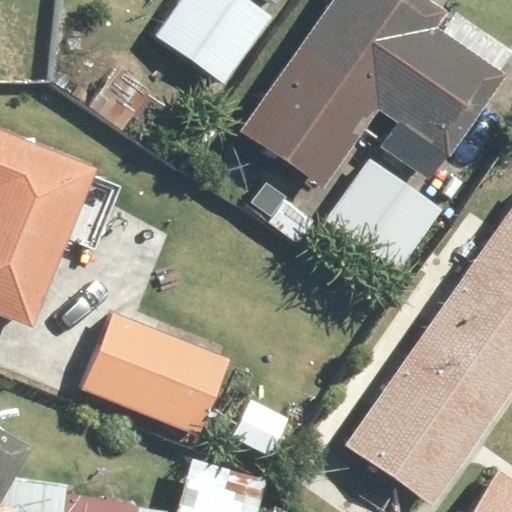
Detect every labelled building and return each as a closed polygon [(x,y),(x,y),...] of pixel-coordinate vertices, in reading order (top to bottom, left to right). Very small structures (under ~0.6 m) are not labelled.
[(223,0),(172,0),(141,45),(213,95),(261,26),(223,0)] [(399,0),(319,0),(224,137),(305,192),(357,117),(431,165),(486,82),(414,35),(426,18),(399,0)] [(136,106),(102,80),(73,117),(110,145),(126,125),(160,150),(186,116),(150,88),(136,106)] [(0,322),(16,329),(79,174),(0,142),(0,322)] [(359,169),(320,228),(388,272),(427,213),(359,169)] [(511,192),(338,440),(423,500),(511,372),(511,192)] [(105,318),(71,390),(182,440),(215,368),(105,318)] [(0,449),(0,475),(12,456),(0,449)] [(511,511),(511,496),(493,483),(472,511),(511,511)]
